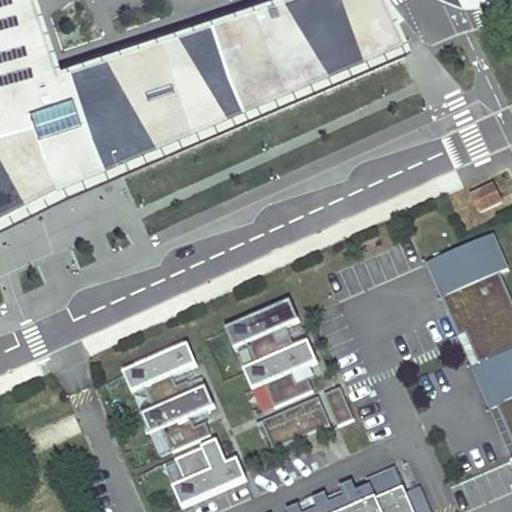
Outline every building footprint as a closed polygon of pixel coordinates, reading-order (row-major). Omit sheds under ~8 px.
[(0,0),(0,240),(61,211),(410,64),(379,0),(0,0)] [(493,186),(470,197),(477,213),(501,203),(493,186)] [(511,300),(502,276),(510,273),(494,236),(428,265),(459,339),(467,336),(479,366),(472,369),(490,411),(498,407),(511,440),(511,300)] [(318,364),(310,344),(296,350),(291,339),(279,344),(275,333),(300,322),(292,303),(227,331),(235,351),(248,346),(257,367),(245,373),(253,393),(266,387),(276,410),(314,393),(309,381),(298,386),(293,375),(318,364)] [(189,347),(124,375),(133,396),(145,390),(154,412),(142,417),(151,437),(163,432),(173,455),(212,438),(206,425),(195,430),(191,420),(216,409),(207,389),(193,395),(188,384),(177,389),(173,378),(198,367),(189,347)] [(354,421),(341,390),(324,396),(338,428),(354,421)] [(274,451),(331,426),(319,399),(262,423),(274,451)] [(274,451),(262,423),(257,425),(271,457),(333,431),(331,426),(274,451)] [(208,461),(223,454),(217,442),(175,460),(185,483),(173,488),(182,508),(247,480),(238,460),(227,465),(213,471),(208,461)] [(227,465),(223,454),(208,461),(213,471),(227,465)] [(371,488),(362,493),(344,500),(349,511),(346,511),(318,511),(317,511),(414,511),(407,494),(396,470),(377,478),(380,485),(371,488)] [(380,485),(377,478),(369,482),(371,488),(380,485)] [(317,511),(318,511),(346,511),(349,511),(344,500),(362,493),(359,486),(299,511),(317,511)] [(430,511),(421,488),(407,494),(414,511),(430,511)]
